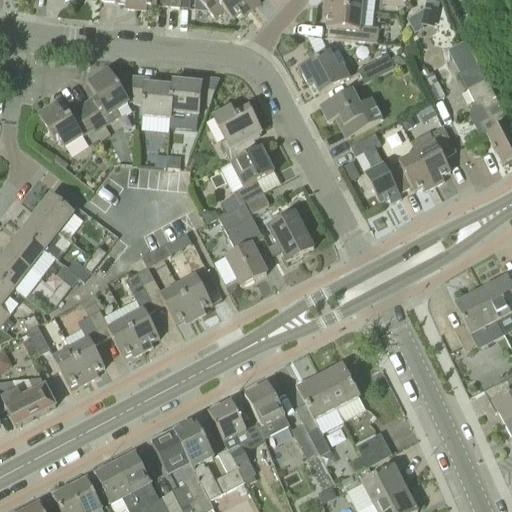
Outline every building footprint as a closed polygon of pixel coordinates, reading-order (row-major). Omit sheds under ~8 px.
[(135,13),(136,0),(103,0),(104,4),(115,5),(115,6),(125,7),(124,12),(135,13)] [(168,10),(169,0),(136,0),(135,13),(146,14),(147,9),(157,10),(157,9),(168,10)] [(180,11),(189,12),(190,0),(189,0),(169,0),(168,10),(180,12),(180,11)] [(252,13),(240,0),(196,0),(215,22),(225,14),(233,23),(240,17),(243,20),(252,13)] [(240,0),(252,13),(260,6),(257,2),(259,0),(240,0)] [(324,0),(324,10),(364,14),(364,0),(324,0)] [(434,29),(439,5),(426,2),(424,10),(407,22),(415,35),(424,29),(422,27),(434,29)] [(362,29),(364,14),(324,10),(323,21),(328,22),(327,31),(328,31),(327,42),(349,44),(378,47),(379,30),(362,29)] [(337,71),(336,69),(329,57),(300,72),(308,88),(313,86),(319,98),(350,82),(342,68),(337,71)] [(365,87),(394,72),(387,58),(358,73),(365,87)] [(511,163),(511,135),(475,68),(459,77),(476,109),(482,106),(490,122),(481,126),(503,169),(511,163)] [(432,75),(428,77),(423,69),(415,73),(432,106),(445,99),(432,75)] [(80,109),(95,132),(96,134),(105,129),(120,119),(118,115),(128,108),(127,106),(134,107),(133,85),(117,87),(109,74),(88,87),(96,100),(80,109)] [(174,91),(171,117),(197,119),(199,120),(200,109),(209,110),(219,83),(191,80),(190,86),(173,85),(173,91),(174,91)] [(174,91),(173,91),(157,89),(157,83),(132,81),(133,85),(134,107),(134,110),(142,111),(141,121),(171,124),(171,117),(174,91)] [(361,108),(353,94),(320,111),(328,127),(336,123),(341,133),(350,128),(355,137),(346,141),(346,142),(383,123),(372,102),(361,108)] [(83,140),(87,138),(95,132),(80,109),(65,119),(57,107),(53,110),(50,106),(39,112),(42,117),(38,119),(54,144),(58,141),(65,151),(83,140)] [(232,166),(258,152),(252,140),(261,136),(249,112),(235,119),(231,111),(214,120),(226,144),(222,146),(232,166)] [(411,121),(402,125),(405,133),(414,128),(411,121)] [(96,134),(101,141),(102,143),(111,138),(105,129),(96,134)] [(417,155),(434,190),(444,185),(442,181),(451,176),(444,163),(456,156),(445,135),(442,129),(429,136),(411,145),(416,155),(417,155)] [(96,134),(95,132),(87,138),(93,146),(101,141),(96,134)] [(399,198),(385,172),(374,150),(380,147),(375,138),(351,150),(356,160),(363,157),(373,175),(365,179),(380,208),(389,203),(391,207),(401,202),(399,198)] [(240,209),(245,206),(263,197),(257,185),(274,176),(261,151),(259,152),(258,152),(232,166),(233,167),(221,173),(234,197),(239,206),(240,209)] [(425,195),(434,190),(417,155),(416,155),(385,172),(399,198),(412,191),(414,195),(423,191),(425,195)] [(66,171),(68,168),(55,158),(52,161),(53,162),(66,171)] [(181,160),(168,159),(166,171),(180,172),(181,160)] [(343,170),(351,184),(358,180),(351,166),(343,170)] [(239,206),(234,197),(227,200),(226,205),(230,212),(239,206)] [(245,206),(251,218),(269,209),(263,197),(245,206)] [(36,217),(60,236),(75,217),(51,198),(36,217)] [(250,218),(251,218),(245,206),(240,209),(241,209),(224,218),(220,220),(226,230),(238,253),(225,260),(242,291),(266,277),(252,249),(263,243),(250,218)] [(201,216),(206,226),(217,220),(215,215),(207,213),(201,216)] [(45,255),(60,236),(36,217),(21,236),(45,255)] [(313,252),(313,251),(295,217),(268,231),(287,266),(313,252)] [(45,255),(21,236),(6,256),(30,274),(45,255)] [(273,259),(281,254),(276,246),(268,250),(273,259)] [(171,259),(166,249),(142,262),(147,271),(171,259)] [(99,250),(92,260),(99,265),(106,256),(99,250)] [(17,292),(30,274),(6,256),(0,263),(0,281),(15,293),(17,292)] [(84,286),(99,265),(92,260),(83,271),(77,280),(78,281),(84,286)] [(78,281),(77,280),(70,275),(63,284),(56,294),(64,300),(78,281)] [(147,319),(156,314),(142,289),(136,278),(126,283),(136,303),(119,312),(125,322),(143,356),(153,351),(150,347),(159,342),(147,319)] [(177,288),(196,322),(205,317),(203,313),(212,308),(196,278),(177,288)] [(0,312),(15,293),(0,281),(0,331),(9,320),(0,312)] [(511,334),(511,289),(508,281),(481,295),(503,336),(504,339),(511,334)] [(161,297),(153,283),(142,289),(156,314),(165,309),(175,328),(184,323),(186,328),(196,322),(177,288),(161,297)] [(57,310),(64,300),(56,294),(48,304),(57,310)] [(465,356),(503,336),(481,295),(455,309),(465,328),(454,334),(465,356)] [(82,306),(89,320),(100,314),(93,300),(82,306)] [(109,331),(100,314),(89,320),(102,345),(111,340),(123,361),(131,357),(134,361),(143,356),(125,322),(109,331)] [(24,324),(29,333),(37,329),(39,328),(35,319),(24,324)] [(93,349),(102,345),(89,320),(77,326),(86,342),(70,351),(89,385),(98,380),(96,376),(105,371),(93,349)] [(50,353),(37,329),(29,333),(27,334),(30,340),(36,352),(40,359),(50,353)] [(36,352),(30,340),(22,345),(28,356),(36,352)] [(79,390),(89,385),(70,351),(52,361),(68,391),(77,386),(79,390)] [(320,381),(343,425),(365,413),(342,369),(320,381)] [(505,429),(511,425),(511,380),(508,383),(511,390),(511,394),(492,405),(505,429)] [(322,437),(343,425),(320,381),(298,393),(319,433),(309,438),(320,459),(331,454),(322,437)] [(0,399),(7,413),(16,431),(55,410),(40,382),(30,383),(36,395),(23,402),(14,385),(0,387),(0,399)] [(259,432),(263,442),(289,429),(268,388),(245,400),(260,428),(261,431),(259,432)] [(255,477),(237,444),(248,438),(232,407),(209,419),(228,455),(243,483),(255,477)] [(243,483),(228,455),(218,460),(227,477),(215,484),(208,470),(206,472),(204,469),(202,470),(201,469),(214,463),(195,426),(174,437),(208,504),(209,504),(244,485),(243,483)] [(318,457),(303,429),(292,435),(308,463),(318,457)] [(213,511),(209,504),(208,504),(174,437),(152,448),(169,481),(172,480),(178,492),(162,501),(167,511),(213,511)] [(389,459),(378,438),(376,440),(375,438),(356,449),(362,460),(351,467),(357,477),(389,459)] [(115,468),(138,511),(156,511),(153,506),(159,503),(151,488),(135,457),(115,468)] [(127,511),(138,511),(115,468),(95,478),(113,511),(126,511),(127,511)] [(373,510),(406,493),(394,471),(361,488),(362,489),(371,508),(373,510)] [(101,511),(87,483),(70,491),(80,511),(101,511)] [(247,494),(243,486),(236,489),(241,497),(247,494)] [(80,511),(70,491),(53,500),(59,511),(80,511)] [(415,511),(406,493),(373,510),(373,511),(415,511)]
